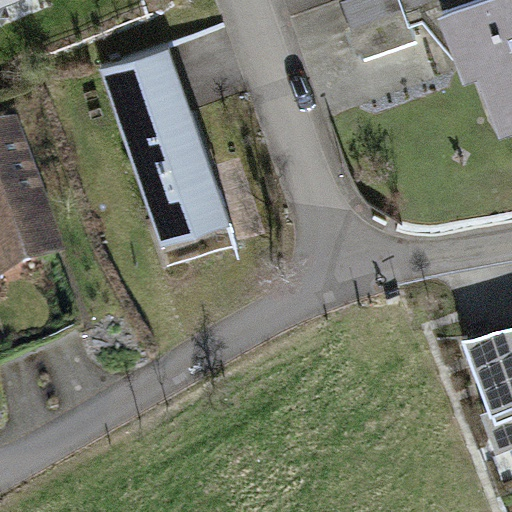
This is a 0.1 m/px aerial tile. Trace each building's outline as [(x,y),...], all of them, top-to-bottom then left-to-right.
[(511,0),(465,0),(443,8),(455,39),(468,36),(494,109),(511,105),(511,0)] [(362,54),(415,36),(404,5),(351,23),(362,54)] [(168,40),(101,63),(171,265),(238,242),(168,40)] [(10,136),(0,139),(0,260),(48,244),(10,136)] [(511,328),(468,346),(496,414),(511,407),(511,328)]
